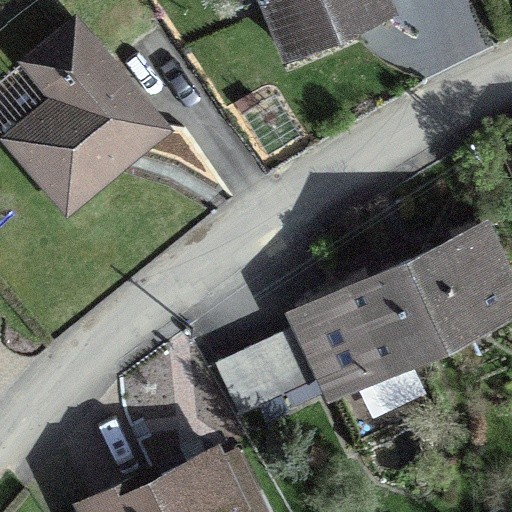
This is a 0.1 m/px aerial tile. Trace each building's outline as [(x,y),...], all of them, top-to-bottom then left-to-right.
[(268,0),(286,43),(398,0),(268,0)] [(169,117),(80,12),(30,51),(61,87),(12,130),(71,200),(169,117)] [(411,257),(446,332),(511,301),(511,285),(483,224),(411,257)] [(299,309),(303,320),(327,370),(333,384),(446,332),(411,257),(299,309)] [(240,410),(327,370),(303,320),(217,360),(240,410)] [(244,511),(215,448),(154,477),(150,468),(85,499),(90,511),(244,511)]
